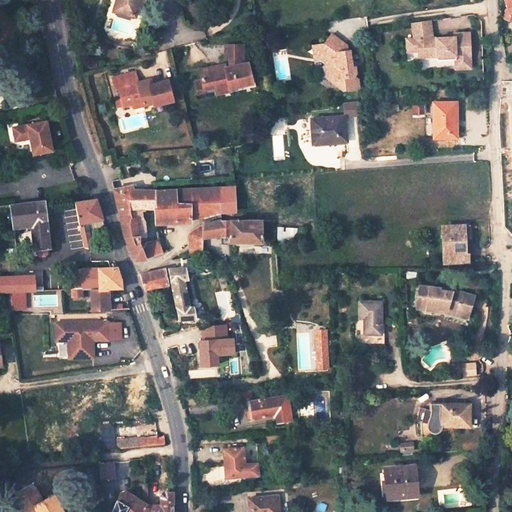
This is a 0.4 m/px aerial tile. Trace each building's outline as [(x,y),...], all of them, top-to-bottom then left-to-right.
[(138,0),(115,0),(112,10),(134,16),(138,0)] [(511,0),(504,0),(507,7),(502,14),(511,18),(511,0)] [(452,59),(453,68),(471,69),(470,33),(452,34),(453,37),(432,37),(430,20),(412,24),(414,38),(407,38),(407,50),(419,50),(420,58),(434,56),(435,60),(452,59)] [(349,52),(347,52),(347,47),(331,36),(323,46),(318,47),(319,53),(321,55),(318,59),(327,65),(325,67),(327,81),(334,86),(340,85),(341,91),(343,92),(359,90),(358,81),(355,77),(357,75),(351,70),(349,70),(348,66),(351,66),(350,61),(349,52)] [(214,96),(253,89),(247,65),(243,65),(243,62),(238,62),(238,55),(243,55),(242,46),(225,46),(225,59),(229,59),(230,68),(225,69),(200,74),(201,81),(195,82),(198,96),(214,93),(214,96)] [(313,59),(318,59),(321,55),(319,53),(318,47),(311,48),(313,59)] [(224,64),(199,70),(200,74),(225,69),(224,64)] [(132,103),(141,101),(142,104),(142,105),(153,102),(154,105),(172,100),(167,81),(149,85),(138,88),(137,83),(133,84),(130,73),(112,78),(114,89),(119,88),(122,101),(117,102),(112,103),(114,108),(119,107),(123,106),(132,103)] [(426,102),(412,102),(412,115),(426,115),(426,102)] [(453,126),(454,116),(455,116),(455,103),(433,104),(433,139),(456,139),(456,126),(453,126)] [(346,118),(312,120),(313,144),(347,141),(346,118)] [(46,120),(19,126),(21,140),(26,139),(25,135),(29,134),(33,154),(52,150),(46,120)] [(21,140),(19,126),(12,127),(15,141),(21,140)] [(114,161),(110,151),(103,153),(106,164),(114,161)] [(131,186),(112,189),(120,224),(135,220),(140,239),(145,238),(145,221),(142,217),(141,209),(155,209),(155,191),(132,190),(131,186)] [(190,218),(202,218),(233,209),(232,188),(155,191),(155,209),(155,224),(190,222),(190,218)] [(102,219),(94,199),(76,202),(80,224),(87,222),(102,219)] [(13,226),(33,225),(35,248),(37,250),(37,254),(39,256),(44,256),(46,252),(49,252),(49,250),(50,250),(48,232),(45,201),(10,205),(13,226)] [(124,239),(133,261),(146,259),(140,239),(135,220),(120,224),(122,233),(123,235),(123,237),(124,239)] [(80,224),(81,233),(89,231),(87,222),(80,224)] [(227,243),(261,243),(261,222),(218,222),(202,227),(202,239),(227,235),(227,243)] [(202,227),(202,226),(190,234),(190,257),(201,256),(202,239),(202,227)] [(440,227),(441,256),(442,268),(467,266),(467,255),(464,255),(463,226),(440,227)] [(285,237),(285,231),(297,231),(297,228),(278,228),(278,237),(285,237)] [(92,249),(89,231),(81,233),(84,248),(89,250),(92,249)] [(157,235),(145,238),(140,239),(146,259),(163,254),(157,235)] [(117,268),(81,270),(81,274),(74,275),(75,290),(81,290),(89,289),(107,289),(120,288),(120,280),(117,268)] [(189,308),(183,280),(187,280),(185,269),(182,269),(167,270),(178,320),(195,320),(193,308),(189,308)] [(164,270),(139,275),(143,290),(167,287),(164,270)] [(0,293),(33,292),(32,277),(0,278),(0,293)] [(450,293),(439,292),(439,289),(418,287),(417,311),(436,313),(436,310),(444,310),(460,316),(462,311),(468,313),(474,297),(451,289),(450,293)] [(89,299),(89,289),(81,290),(81,298),(81,299),(89,299)] [(108,306),(107,289),(89,289),(89,299),(90,311),(121,310),(122,310),(121,305),(108,306)] [(70,298),(81,298),(81,290),(75,290),(70,290),(70,298)] [(380,304),(359,303),(358,320),(363,320),(363,335),(380,336),(380,304)] [(443,313),(466,321),(468,313),(462,311),(460,316),(444,310),(443,313)] [(160,327),(177,326),(176,318),(159,318),(160,327)] [(95,341),(122,340),(122,320),(54,322),(55,342),(68,341),(68,360),(96,359),(95,341)] [(219,356),(236,355),(235,337),(228,337),(228,324),(199,326),(202,367),(220,366),(219,356)] [(317,370),(330,369),(328,329),(315,330),(317,370)] [(273,423),(289,421),(286,396),(250,401),(250,391),(232,393),(233,405),(243,404),(243,401),(248,401),(251,418),(272,416),(273,423)] [(449,427),(467,427),(467,405),(428,404),(428,408),(427,408),(427,411),(419,406),(415,419),(426,423),(425,425),(426,427),(426,428),(428,431),(430,432),(431,432),(433,433),(437,431),(439,429),(440,426),(439,425),(449,425),(449,427)] [(292,435),(280,436),(280,443),(293,442),(292,435)] [(411,442),(398,443),(399,451),(412,450),(411,442)] [(229,450),(222,450),(225,477),(244,475),(257,474),(256,464),(243,465),(242,448),(237,449),(236,445),(229,445),(229,450)] [(108,449),(96,450),(96,464),(109,463),(108,449)] [(387,493),(414,491),(413,480),(412,468),(385,470),(387,493)] [(60,511),(52,496),(42,501),(37,493),(35,488),(19,497),(22,501),(18,504),(22,511),(60,511)] [(120,493),(111,511),(142,511),(147,505),(125,491),(120,493)] [(160,497),(160,505),(148,506),(147,505),(142,511),(172,511),(173,493),(172,493),(165,493),(160,497)] [(249,511),(279,511),(277,496),(248,499),(249,511)]
